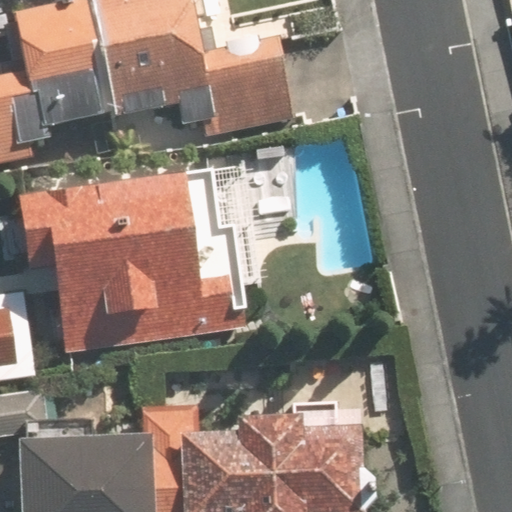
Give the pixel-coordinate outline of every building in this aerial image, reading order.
[(0,168),(27,163),(20,131),(210,92),(220,145),(291,130),(275,49),(199,65),(185,0),(117,0),(15,21),(25,73),(0,78),(0,168)] [(60,358),(237,331),(229,277),(197,281),(182,177),(16,201),(27,273),(47,270),(60,358)] [(7,309),(0,310),(0,364),(16,362),(7,309)] [(32,388),(0,392),(0,433),(37,428),(32,388)] [(201,434),(199,404),(145,407),(146,430),(20,436),(23,511),(358,511),(359,419),(234,419),(234,434),(201,434)]
